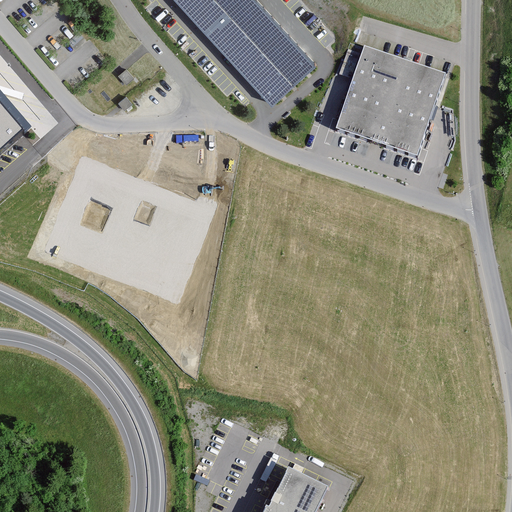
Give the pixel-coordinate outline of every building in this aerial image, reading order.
[(254,0),(173,0),(272,107),(316,67),(254,0)] [(447,78),(363,51),(333,135),(414,162),(447,78)] [(128,67),(120,73),(127,82),(134,76),(128,67)] [(0,152),(25,132),(0,103),(0,152)] [(266,505),(262,511),(314,511),(327,487),(288,469),(270,507),(266,505)]
